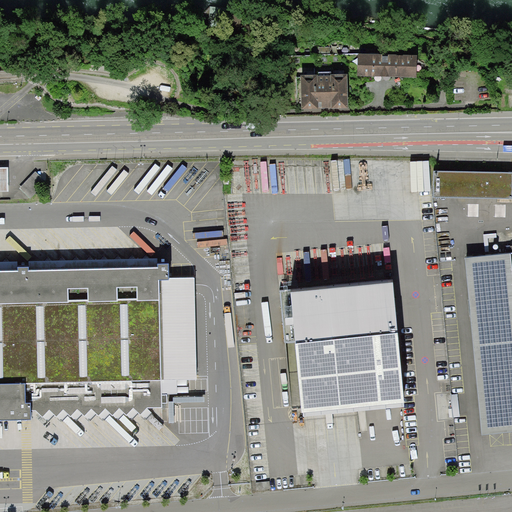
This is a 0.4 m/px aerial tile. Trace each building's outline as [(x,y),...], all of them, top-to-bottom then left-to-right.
[(417,56),(358,54),(357,76),(416,78),(417,56)] [(317,77),(299,77),(300,107),(349,106),(349,74),(333,75),(333,88),(317,89),(317,77)] [(511,172),(434,170),(434,197),(511,199),(511,172)] [(511,252),(465,257),(482,433),(511,430),(511,252)] [(0,416),(27,416),(32,416),(32,410),(38,409),(44,416),(50,410),(57,415),(64,408),(71,415),(77,408),(86,415),(92,407),(99,414),(106,408),(113,414),(120,407),(126,414),(133,408),(141,416),(148,406),(162,406),(162,379),(196,378),(195,277),(172,276),(172,263),(0,267),(0,416)] [(302,410),(403,401),(392,281),(280,291),(285,341),(295,340),(302,410)]
